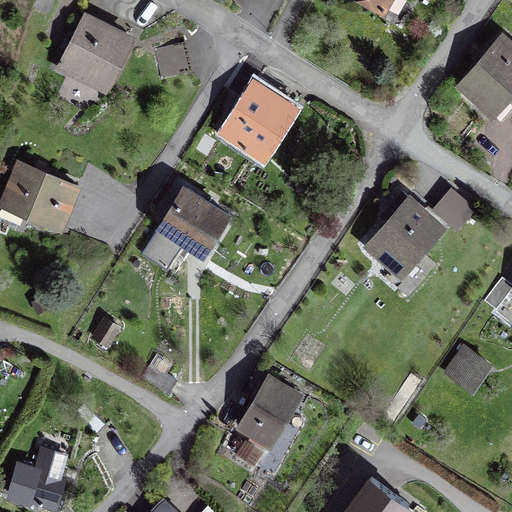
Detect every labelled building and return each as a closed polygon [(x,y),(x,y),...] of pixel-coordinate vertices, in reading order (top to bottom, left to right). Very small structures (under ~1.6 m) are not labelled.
[(363,0),(383,11),(389,0),(363,0)] [(127,35),(86,14),(75,35),(70,32),(64,45),(69,47),(60,66),(101,86),(127,35)] [(461,84),(492,112),(492,109),(511,87),(511,43),(503,36),(461,84)] [(190,70),(183,41),(154,48),(161,77),(190,70)] [(254,82),(225,130),(260,152),(271,135),(274,137),(293,107),(254,82)] [(76,186),(78,185),(20,161),(3,202),(1,203),(60,227),(59,225),(76,186)] [(184,241),(203,252),(227,213),(184,186),(142,253),(167,268),(184,241)] [(402,192),(390,206),(396,212),(369,244),(401,272),(441,225),(402,192)] [(511,287),(511,282),(502,275),(484,299),(496,308),(511,287)] [(105,317),(94,336),(107,344),(119,325),(105,317)] [(489,363),(464,345),(447,370),(472,388),(489,363)] [(168,391),(176,378),(150,363),(143,376),(168,391)] [(240,424),(270,442),(299,393),(269,375),(240,424)] [(74,413),(95,433),(106,422),(84,402),(74,413)] [(10,493),(61,509),(67,490),(61,488),(64,476),(59,474),(65,455),(43,448),(37,468),(19,463),(10,493)] [(401,511),(409,502),(371,475),(344,511),(401,511)] [(149,511),(180,511),(164,496),(149,511)]
